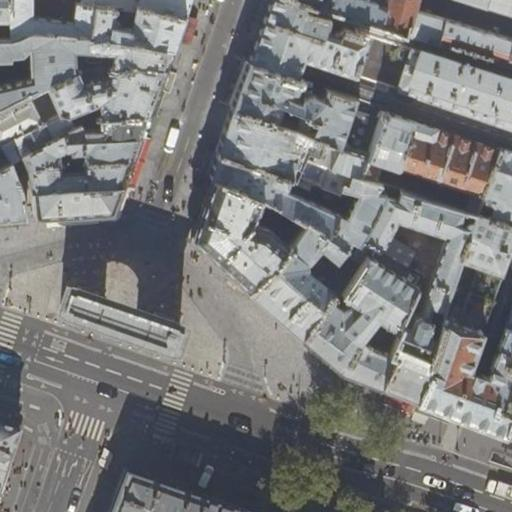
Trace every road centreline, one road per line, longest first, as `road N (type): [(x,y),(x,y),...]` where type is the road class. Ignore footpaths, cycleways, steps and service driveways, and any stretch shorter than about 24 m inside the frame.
road 1 (primary): [(506,511),(234,422)]
road 2 (residential): [(229,0),(147,231)]
road 3 (residential): [(147,231),(241,345),(245,380),(234,422)]
road 4 (residential): [(147,231),(0,268)]
road 5 (primary): [(234,422),(91,377)]
